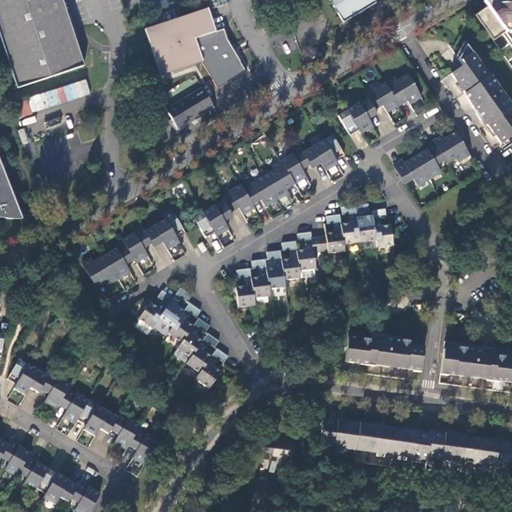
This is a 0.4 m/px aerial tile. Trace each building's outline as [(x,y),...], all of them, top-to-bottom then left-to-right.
[(77,35),(64,0),(0,0),(0,31),(19,88),(87,65),(77,35)] [(329,0),(344,23),(377,4),(374,0),(329,0)] [(511,0),(482,0),(487,6),(474,16),(492,41),(505,33),(511,33),(511,0)] [(202,61),(218,88),(227,83),(226,82),(245,71),(240,62),(229,43),(224,29),(216,31),(208,9),(145,30),(160,75),(202,61)] [(480,110),(477,113),(481,120),(481,121),(482,121),(481,120),(483,119),(502,144),(511,136),(511,107),(511,106),(511,105),(497,80),(496,80),(497,81),(494,83),(479,62),(467,45),(459,59),(463,64),(452,74),(467,95),(466,96),(473,107),(475,105),(480,110)] [(406,102),(408,105),(420,98),(406,75),(395,82),(392,78),(373,90),(371,86),(361,91),(366,99),(337,116),(349,136),(358,131),(360,134),(372,127),(367,120),(375,115),(373,111),(382,106),(387,113),(398,106),(406,102)] [(30,109),(22,111),(22,114),(90,96),(86,80),(26,96),(30,109)] [(217,113),(218,113),(203,87),(166,109),(178,129),(196,118),(214,107),(217,113)] [(30,115),(29,104),(22,105),(23,116),(30,115)] [(146,137),(151,145),(159,140),(154,132),(146,137)] [(458,163),(469,156),(455,132),(443,139),(441,135),(433,140),(424,146),(425,150),(403,163),(401,159),(392,165),(403,184),(413,179),(418,187),(440,173),(436,166),(444,160),(446,164),(455,159),(458,163)] [(334,160),(344,155),(332,136),(302,153),(298,145),(289,150),(291,155),(271,167),(274,171),(250,184),(248,180),(228,192),(225,188),(217,194),(222,201),(193,218),(205,238),(214,233),(217,237),(228,230),(223,222),(231,217),(229,213),(238,208),(243,216),(254,210),(252,205),(260,200),(265,208),(288,194),(285,190),(294,185),(306,179),(301,170),(310,165),(312,169),(320,164),(325,172),(337,165),(334,160)] [(23,220),(0,161),(0,218),(1,218),(5,219),(9,219),(14,220),(18,220),(23,220)] [(368,211),(368,204),(355,206),(359,242),(372,241),(374,248),(376,248),(372,220),(363,221),(361,212),(368,211)] [(355,206),(340,207),(341,215),(348,214),(349,223),(340,224),(344,251),(344,252),(346,251),(345,244),(359,242),(355,206)] [(385,217),(384,209),(371,211),(372,220),(376,248),(392,245),(390,225),(380,226),(379,218),(385,217)] [(176,239),(185,234),(173,214),(144,231),(140,223),(131,229),(134,233),(113,245),(116,249),(92,263),(90,259),(82,264),(96,287),(104,283),(106,287),(130,273),(125,265),(134,260),(136,264),(147,257),(143,249),(151,243),(154,247),(162,242),(167,250),(179,243),(176,239)] [(339,215),(325,217),(326,223),(333,223),(334,232),(325,233),(325,236),(318,237),(320,252),(327,251),(327,254),(344,252),(344,251),(340,224),(339,215)] [(320,252),(318,237),(310,238),(310,232),(296,234),(297,241),(303,241),(305,250),(296,251),(299,271),(313,270),(315,269),(313,253),(320,252)] [(295,241),(281,243),(282,251),(289,250),(290,259),(281,260),(285,287),(287,287),(286,280),(300,278),(299,271),(296,251),(295,241)] [(172,258),(184,252),(180,244),(168,250),(172,258)] [(280,251),(266,252),(267,260),(274,259),(275,268),(266,269),(269,296),(272,296),(271,289),(285,287),(281,260),(280,251)] [(264,260),(250,261),(252,269),(258,268),(259,277),(250,278),(254,305),(256,305),(256,298),(269,296),(266,269),(264,260)] [(249,269),(235,270),(236,278),(243,277),(244,286),(235,287),(237,307),(254,305),(250,278),(249,269)] [(313,270),(299,271),(300,278),(314,277),(313,270)] [(187,302),(191,296),(180,288),(173,298),(174,298),(159,318),(170,326),(165,332),(168,333),(184,311),(176,306),(181,298),(187,302)] [(138,319),(152,329),(159,318),(174,298),(173,298),(162,290),(157,296),(163,300),(158,307),(149,302),(138,319)] [(196,317),(200,311),(189,303),(184,311),(168,333),(179,341),(175,347),(176,348),(177,349),(193,326),(185,321),(190,313),(196,317)] [(206,333),(210,326),(198,318),(193,326),(177,349),(188,356),(184,362),(186,364),(202,341),(194,336),(199,328),(206,333)] [(215,348),(219,341),(207,333),(202,341),(186,364),(198,372),(193,378),(195,379),(211,356),(204,351),(209,344),(215,348)] [(344,360),(420,370),(423,346),(409,345),(409,341),(378,337),(377,341),(347,337),(344,360)] [(440,373),(511,382),(511,357),(488,354),(489,351),(458,347),(457,351),(443,349),(440,373)] [(176,348),(172,354),(184,362),(188,356),(177,349),(176,348)] [(224,363),(228,357),(217,349),(211,356),(195,379),(209,389),(221,372),(213,367),(218,359),(224,363)] [(133,459),(144,465),(158,441),(148,435),(150,431),(130,419),(132,415),(123,410),(119,418),(78,394),(80,390),(60,378),(63,374),(53,369),(49,377),(20,360),(8,379),(16,385),(14,389),(26,396),(30,388),(39,393),(42,389),(50,394),(45,402),(57,409),(60,405),(68,409),(63,418),(75,425),(77,421),(86,426),(84,430),(95,437),(100,429),(109,434),(111,430),(120,435),(115,443),(126,449),(129,446),(137,451),(133,459)] [(324,419),(320,445),(427,460),(427,458),(463,463),(463,460),(472,461),(471,464),(507,470),(509,458),(511,444),(476,439),(476,440),(466,439),(466,438),(430,433),(430,435),(324,419)] [(75,511),(77,511),(89,511),(100,494),(89,487),(91,483),(82,478),(78,485),(38,461),(39,458),(20,446),(22,442),(13,437),(9,445),(0,439),(0,460),(2,457),(10,462),(6,469),(17,476),(19,473),(28,478),(23,486),(35,493),(37,488),(46,494),(44,498),(55,505),(60,497),(69,502),(71,498),(80,503),(75,511)] [(293,460),(293,459),(276,457),(278,443),(274,442),(274,444),(265,443),(264,453),(273,454),(272,457),(293,460)] [(293,459),(295,445),(278,443),(276,457),(293,459)]
